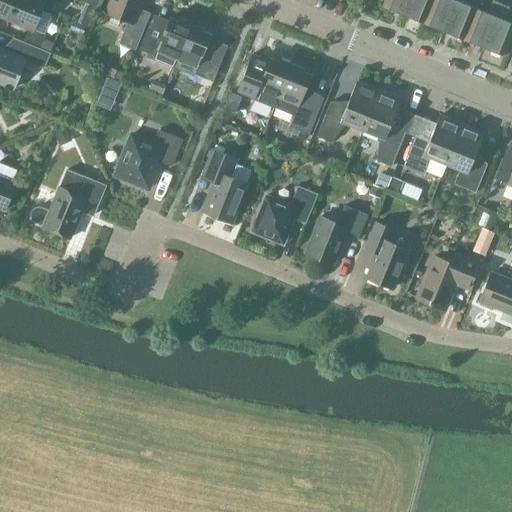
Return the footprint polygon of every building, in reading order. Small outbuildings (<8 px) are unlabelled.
[(50,14),(55,0),(0,0),(0,15),(30,28),(34,30),(42,10),(50,14)] [(128,21),(124,33),(140,39),(151,13),(139,8),(142,0),(111,0),(107,13),(128,21)] [(385,0),(383,6),(403,15),(409,0),(385,0)] [(409,0),(403,15),(423,23),(433,0),(409,0)] [(433,0),(423,23),(444,32),(456,0),(433,0)] [(465,0),(456,0),(444,32),(464,40),(476,8),(464,4),(465,0)] [(464,40),(484,48),(500,4),(493,2),(488,13),(476,8),(464,40)] [(509,8),(500,4),(484,48),(505,57),(511,38),(511,22),(505,20),(509,8)] [(178,59),(192,24),(180,19),(179,21),(170,17),(168,24),(152,18),(140,50),(148,53),(146,58),(174,69),(178,59)] [(212,34),(203,31),(204,28),(192,24),(178,59),(192,64),(191,67),(194,74),(213,82),(216,74),(225,53),(207,45),(210,39),(212,34)] [(30,28),(24,42),(39,48),(44,37),(42,33),(34,30),(30,28)] [(0,82),(14,89),(25,60),(45,68),(51,53),(39,48),(24,42),(16,39),(10,53),(0,48),(0,82)] [(245,56),(232,90),(243,94),(256,61),(245,56)] [(274,108),(278,99),(292,64),(280,59),(279,61),(270,58),(253,100),(274,108)] [(304,69),(292,64),(278,99),(274,108),(294,116),(290,126),(309,134),(324,99),(305,91),(306,88),(312,75),(303,71),(304,69)] [(112,69),(109,76),(120,80),(123,74),(112,69)] [(113,89),(116,81),(107,78),(104,85),(113,89)] [(345,123),(363,130),(379,91),(357,82),(346,108),(331,102),(317,136),(332,142),(345,123)] [(401,100),(379,91),(363,130),(380,137),(377,160),(392,167),(406,132),(391,126),(401,100)] [(446,164),(462,124),(440,115),(436,123),(429,141),(416,136),(403,167),(425,176),(427,171),(441,177),(446,164)] [(484,133),(462,124),(446,164),(460,169),(455,184),(476,192),(487,165),(474,160),(484,133)] [(67,126),(56,131),(61,141),(72,136),(67,126)] [(148,189),(160,161),(172,166),(183,140),(159,130),(154,144),(132,135),(115,175),(148,189)] [(307,146),(303,155),(314,160),(318,151),(307,146)] [(4,148),(1,160),(17,165),(21,154),(4,148)] [(203,212),(231,223),(247,184),(230,177),(237,159),(214,149),(203,177),(215,182),(203,212)] [(495,178),(511,185),(511,162),(503,159),(495,178)] [(0,209),(5,211),(16,183),(12,182),(17,170),(0,162),(0,209)] [(36,222),(44,225),(43,227),(71,238),(82,211),(94,216),(106,186),(84,176),(84,177),(67,170),(60,187),(50,211),(42,208),(38,207),(34,209),(32,212),(31,216),(33,220),(36,222)] [(381,171),(376,183),(386,187),(391,176),(381,171)] [(393,177),(388,188),(401,194),(405,186),(406,183),(393,177)] [(373,184),(370,191),(379,195),(382,187),(373,184)] [(294,218),(306,223),(318,194),(298,186),(290,206),(266,196),(252,231),(283,244),(294,218)] [(478,205),(471,220),(489,228),(496,213),(478,205)] [(346,233),(359,238),(368,215),(345,206),(338,223),(321,216),(306,253),(334,264),(346,233)] [(367,278),(393,288),(409,250),(389,242),(394,230),(376,223),(366,248),(377,253),(367,278)] [(482,228),(480,234),(490,238),(492,232),(482,228)] [(445,309),(456,283),(469,288),(479,264),(457,255),(454,264),(434,256),(417,298),(445,309)] [(511,281),(492,273),(480,301),(511,314),(511,281)]
